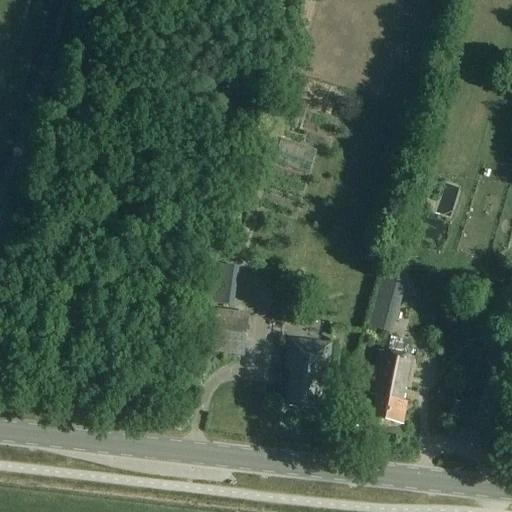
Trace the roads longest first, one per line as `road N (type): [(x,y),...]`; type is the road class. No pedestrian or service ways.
road 1 (secondary): [(511,489),(0,430)]
road 2 (unclassified): [(0,181),(58,0)]
